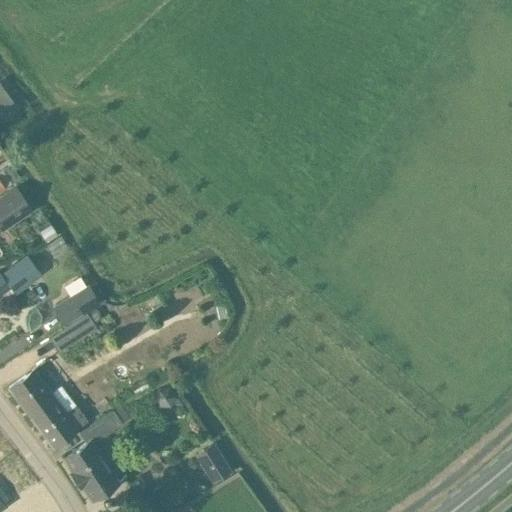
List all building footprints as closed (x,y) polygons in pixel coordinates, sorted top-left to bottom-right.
[(0,80),(0,112),(2,115),(20,102),(3,79),(0,80)] [(20,177),(11,163),(2,169),(1,168),(0,169),(0,192),(6,188),(5,187),(11,184),(10,183),(20,177)] [(33,211),(16,186),(0,197),(0,229),(2,232),(33,211)] [(0,294),(10,287),(13,291),(40,270),(28,254),(0,275),(0,274),(0,294)] [(65,300),(52,308),(61,323),(74,315),(83,309),(84,311),(97,303),(87,286),(65,300)] [(156,295),(147,300),(151,307),(159,302),(156,295)] [(224,306),(216,308),(219,320),(227,318),(224,306)] [(102,317),(95,307),(48,336),(57,351),(96,327),(93,323),(102,317)] [(66,412),(33,369),(9,388),(54,447),(87,421),(75,405),(66,412)] [(157,386),(152,397),(158,407),(170,406),(176,395),(169,385),(157,386)] [(127,417),(119,405),(79,432),(86,443),(63,458),(71,470),(69,472),(80,488),(82,487),(92,500),(118,482),(91,442),(122,422),(121,421),(127,417)] [(216,443),(197,454),(214,482),(233,470),(216,443)] [(3,474),(0,476),(0,511),(18,500),(3,474)]
